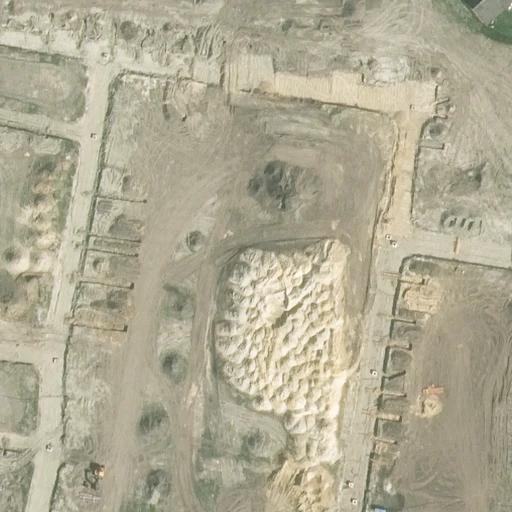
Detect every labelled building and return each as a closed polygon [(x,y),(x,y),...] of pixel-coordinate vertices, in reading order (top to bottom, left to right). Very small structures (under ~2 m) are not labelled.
[(472,0),(469,3),(485,22),(511,0),(472,0)] [(442,24),(414,40),(421,53),(450,37),(442,24)] [(144,213),(140,236),(177,242),(181,220),(144,213)] [(140,236),(136,257),(173,263),(177,242),(140,236)] [(210,237),(208,248),(220,250),(222,239),(210,237)] [(277,238),(273,260),(310,266),(314,244),(277,238)] [(229,240),(227,251),(239,253),(241,242),(229,240)] [(208,248),(206,259),(218,261),(220,250),(208,248)] [(227,251),(225,262),(237,264),(239,253),(227,251)] [(136,257),(132,278),(169,285),(173,263),(136,257)] [(273,260),(270,281),(306,288),(310,266),(273,260)] [(132,278),(129,299),(165,306),(169,285),(132,278)] [(203,279),(201,290),(212,293),(214,282),(203,279)] [(270,281),(266,302),(302,309),(306,288),(270,281)] [(221,283),(219,294),(231,296),(233,285),(221,283)] [(201,290),(199,301),(211,304),(212,293),(201,290)] [(219,294),(217,305),(229,307),(231,296),(219,294)] [(129,299),(125,321),(161,327),(165,306),(129,299)] [(266,302),(262,324),(299,330),(302,309),(266,302)] [(125,321),(121,342),(157,348),(161,327),(125,321)] [(195,322),(193,333),(205,335),(207,324),(195,322)] [(262,324),(258,345),(295,351),(299,330),(262,324)] [(214,325),(212,336),(224,338),(226,327),(214,325)] [(193,333),(191,344),(203,346),(205,335),(193,333)] [(212,336),(210,347),(222,349),(224,338),(212,336)] [(121,342),(117,364),(154,370),(157,348),(121,342)] [(258,345),(254,366),(291,373),(295,351),(258,345)] [(188,355),(186,366),(198,368),(200,357),(188,355)] [(207,358),(205,369),(217,372),(219,361),(207,358)] [(254,366),(250,388),(287,394),(291,373),(254,366)] [(0,511),(8,511),(12,494),(0,492),(0,486),(3,469),(0,468),(0,511)] [(126,474),(120,510),(131,511),(141,511),(148,477),(126,474)] [(148,477),(141,511),(159,511),(165,480),(148,477)] [(165,480),(159,511),(176,511),(181,483),(165,480)] [(181,483),(176,511),(193,511),(198,486),(181,483)] [(198,486),(193,511),(210,511),(214,488),(198,486)] [(214,488),(210,511),(227,511),(231,491),(214,488)] [(231,491),(227,511),(244,511),(247,494),(231,491)] [(247,494),(244,511),(261,511),(264,497),(247,494)] [(264,497),(261,511),(278,511),(281,500),(264,497)] [(281,500),(278,511),(300,511),(302,503),(281,500)]
